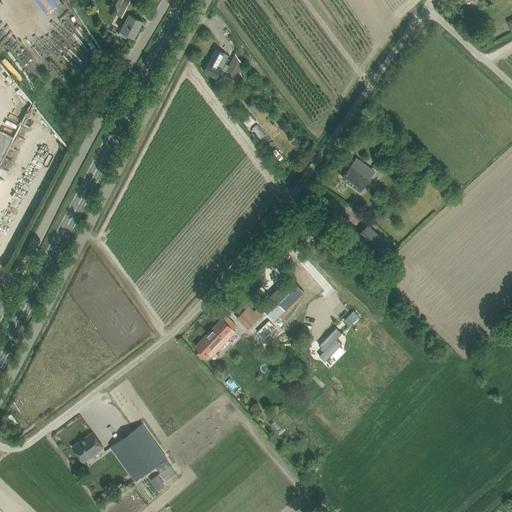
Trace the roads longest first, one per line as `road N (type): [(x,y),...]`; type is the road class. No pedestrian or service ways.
road 1 (unclassified): [(0,447),(27,442),(182,322),(300,185),(426,9)]
road 2 (unclassified): [(0,397),(206,0)]
road 3 (primary): [(0,356),(184,0)]
road 4 (unclassified): [(164,0),(0,310)]
